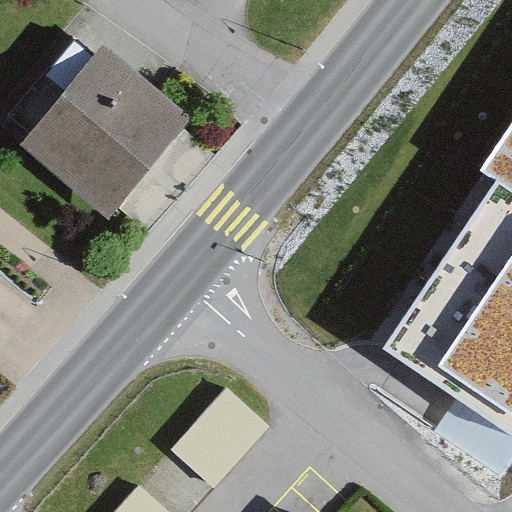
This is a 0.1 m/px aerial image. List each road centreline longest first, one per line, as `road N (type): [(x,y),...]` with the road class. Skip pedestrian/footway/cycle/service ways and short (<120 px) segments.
road 1 (residential): [(176,308),(446,511)]
road 2 (secondary): [(176,308),(0,491)]
road 3 (residential): [(320,133),(123,0)]
road 4 (unknown): [(336,428),(473,237)]
road 5 (secondary): [(320,133),(176,308)]
road 6 (secondary): [(423,0),(320,133)]
